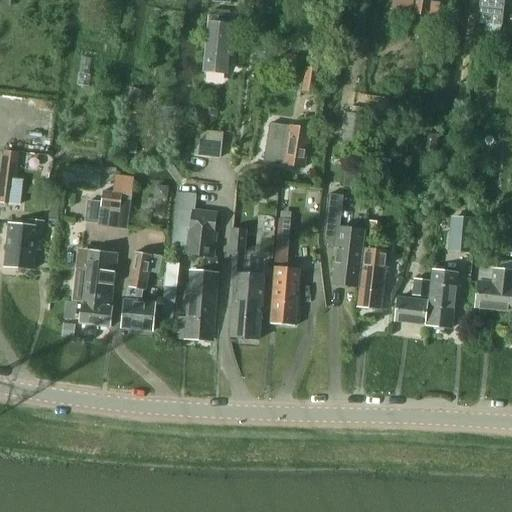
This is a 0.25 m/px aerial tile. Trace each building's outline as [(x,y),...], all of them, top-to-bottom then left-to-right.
[(478,0),(476,25),(501,27),(503,0),(478,0)] [(209,25),(205,72),(223,73),(224,58),(232,58),(233,47),(232,47),(234,29),(227,29),(227,27),(228,18),(228,11),(211,9),(210,17),(209,25)] [(312,56),(320,57),(323,35),(315,34),(312,56)] [(255,58),(263,59),(264,49),(256,48),(255,58)] [(280,55),(278,73),(295,75),(297,57),(280,55)] [(314,93),(317,71),(304,69),(301,92),(314,93)] [(346,114),(342,143),(362,145),(365,117),(362,117),(346,114)] [(262,162),(282,165),(302,169),(306,144),(312,145),(314,131),(288,127),(268,124),(262,162)] [(193,157),(220,161),(223,135),(197,132),(193,157)] [(0,204),(10,206),(17,157),(17,155),(4,153),(0,181),(0,204)] [(270,184),(271,174),(272,169),(249,165),(246,180),(270,184)] [(104,183),(126,185),(127,176),(115,174),(116,172),(105,171),(104,183)] [(258,185),(255,200),(266,202),(269,187),(258,185)] [(279,201),(286,202),(288,190),(280,189),(279,201)] [(100,207),(97,226),(106,227),(109,209),(119,210),(121,195),(102,192),(100,207)] [(327,196),(322,240),(325,249),(336,250),(332,285),(356,288),(361,248),(362,249),(363,244),(364,232),(363,232),(362,232),(337,228),(341,198),(327,196)] [(173,228),(170,248),(172,248),(179,249),(185,250),(184,255),(212,258),(215,234),(213,234),(215,214),(191,211),(178,210),(175,210),(173,228)] [(278,219),(276,249),(278,249),(278,252),(287,253),(290,220),(278,219)] [(472,252),(474,222),(451,220),(448,251),(472,252)] [(3,268),(32,271),(35,245),(40,245),(42,223),(28,221),(28,227),(8,225),(3,268)] [(364,232),(363,244),(374,245),(376,223),(366,222),(364,232)] [(62,239),(80,242),(82,232),(64,229),(62,239)] [(244,232),(236,231),(230,231),(228,251),(243,252),(244,232)] [(503,255),(511,255),(511,231),(506,231),(503,255)] [(379,311),(386,253),(364,250),(357,308),(379,311)] [(89,251),(83,305),(109,308),(116,254),(89,251)] [(123,301),(120,329),(151,332),(153,304),(140,303),(142,291),(143,291),(150,257),(134,254),(127,288),(125,302),(123,301)] [(274,268),(269,325),(293,327),(298,270),(294,270),(282,269),(274,268)] [(450,330),(456,275),(436,273),(437,268),(433,268),(425,327),(432,328),(433,331),(442,332),(444,329),(450,330)] [(510,313),(511,298),(511,273),(493,271),(491,285),(477,284),(474,310),(510,313)] [(178,318),(176,339),(185,340),(210,342),(215,276),(190,274),(187,319),(178,318)] [(234,275),(229,339),(258,341),(261,304),(266,304),(268,280),(263,279),(263,277),(234,275)] [(426,299),(428,282),(413,280),(411,297),(426,299)] [(163,288),(159,323),(172,324),(176,290),(163,288)] [(423,326),(426,303),(397,299),(394,323),(423,326)] [(81,305),(79,325),(109,328),(111,308),(109,308),(83,305),(81,305)]
